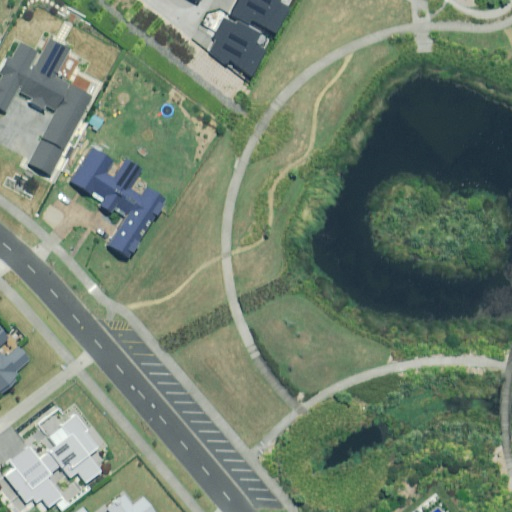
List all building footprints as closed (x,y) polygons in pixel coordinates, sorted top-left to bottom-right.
[(233,0),(226,14),(270,39),(288,8),(278,2),(278,0),(233,0)] [(258,35),(224,15),(213,34),(217,36),(208,51),(222,63),(227,57),(249,74),(264,49),(254,43),(258,35)] [(69,48),(49,38),(41,54),(20,42),(12,57),(8,55),(0,69),(0,108),(6,112),(17,91),(30,98),(28,102),(52,114),(26,164),(49,176),(92,96),(55,76),(69,48)] [(132,98),(123,91),(117,98),(126,106),(132,98)] [(114,162),(91,147),(69,181),(99,201),(97,204),(109,212),(112,209),(124,216),(106,245),(125,257),(163,199),(145,187),(139,196),(129,189),(141,170),(124,159),(112,178),(106,174),(114,162)] [(0,394),(16,382),(13,379),(34,362),(20,345),(4,358),(0,353),(0,343),(9,337),(0,325),(0,394)] [(60,466),(69,478),(77,472),(86,483),(102,471),(99,468),(115,455),(80,409),(62,423),(52,411),(37,423),(55,446),(48,451),(38,459),(28,447),(9,462),(14,468),(5,475),(26,502),(32,498),(36,502),(42,498),(49,507),(65,495),(49,474),(60,466)] [(154,511),(143,497),(132,505),(124,494),(107,508),(109,511),(87,511),(84,507),(77,511),(154,511)]
